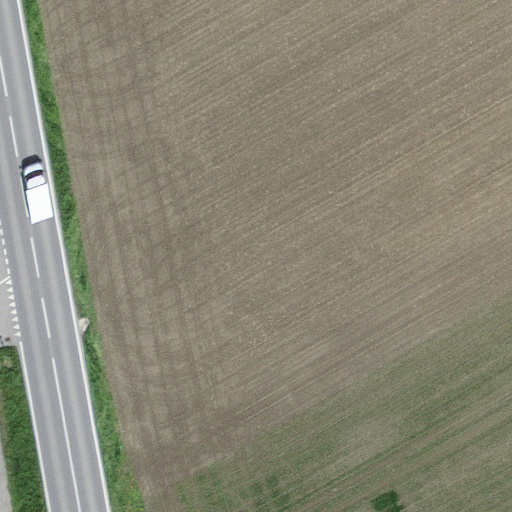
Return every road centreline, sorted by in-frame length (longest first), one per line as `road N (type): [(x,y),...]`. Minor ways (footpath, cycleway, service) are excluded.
road 1 (secondary): [(79,511),(36,259)]
road 2 (secondary): [(36,259),(0,55)]
